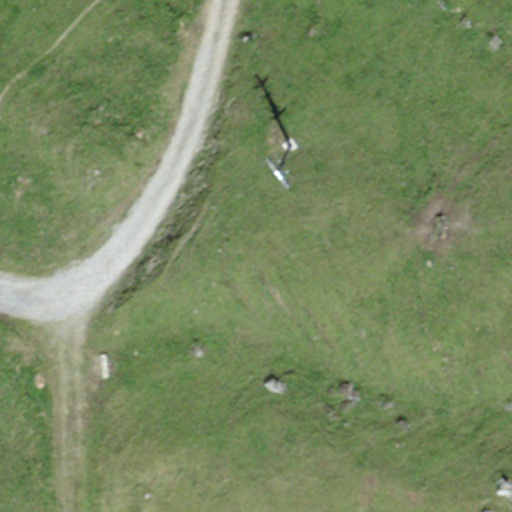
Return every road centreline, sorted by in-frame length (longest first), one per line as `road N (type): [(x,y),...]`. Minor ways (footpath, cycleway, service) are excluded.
road 1 (track): [(0,287),(25,301),(96,284),(191,147),(226,0)]
road 2 (track): [(69,511),(73,438),(54,294)]
